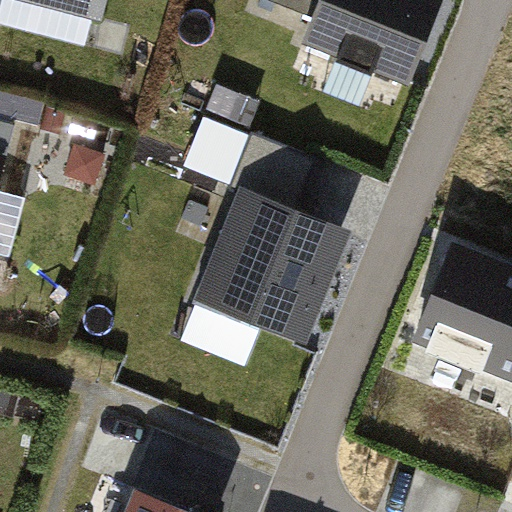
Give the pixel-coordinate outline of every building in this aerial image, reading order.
[(100,0),(57,0),(98,10),(100,0)] [(262,0),(261,2),(312,24),(322,0),(262,0)] [(446,0),(445,0),(322,0),(312,24),(303,50),(409,92),(446,0)] [(0,242),(0,245),(21,249),(32,193),(10,189),(0,242)] [(354,237),(241,191),(195,304),(309,350),(354,237)] [(511,262),(453,239),(416,331),(511,369),(511,262)] [(207,511),(130,481),(117,511),(207,511)]
